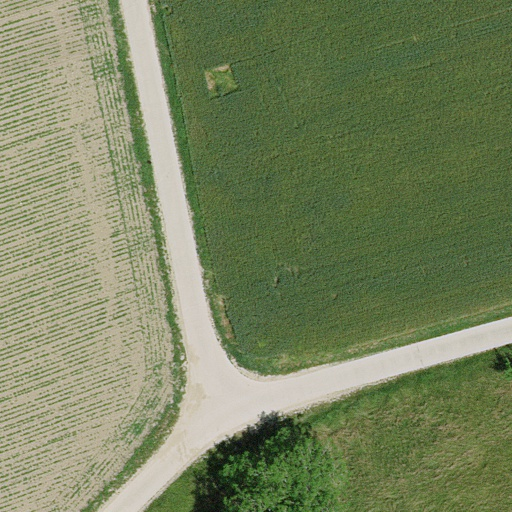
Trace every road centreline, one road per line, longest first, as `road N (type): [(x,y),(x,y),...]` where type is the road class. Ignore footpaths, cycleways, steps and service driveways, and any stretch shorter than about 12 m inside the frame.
road 1 (track): [(139,0),(221,404),(511,324)]
road 2 (track): [(221,404),(110,511)]
